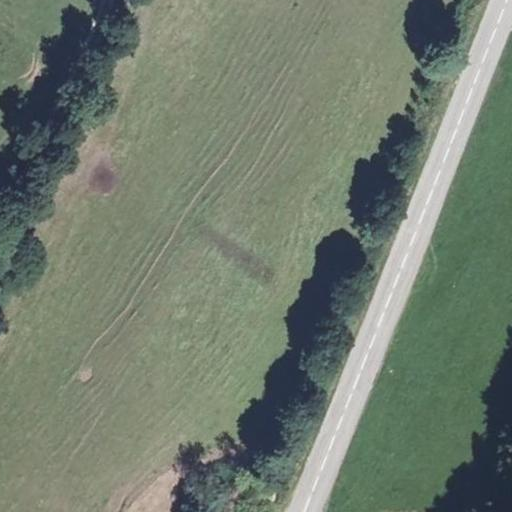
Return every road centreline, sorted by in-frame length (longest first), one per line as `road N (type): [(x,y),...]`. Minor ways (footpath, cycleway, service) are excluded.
road 1 (tertiary): [(509,0),(304,511)]
road 2 (track): [(0,272),(70,105),(98,0)]
